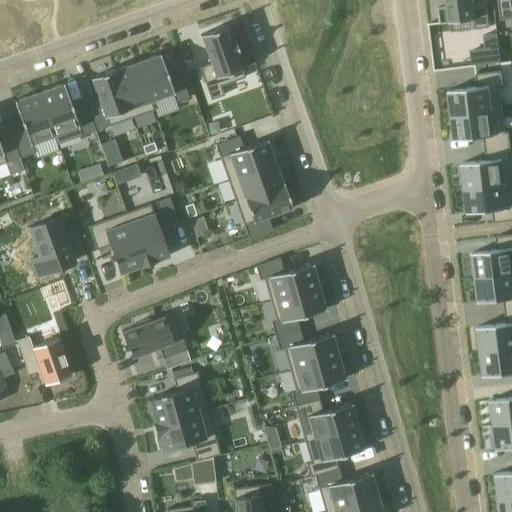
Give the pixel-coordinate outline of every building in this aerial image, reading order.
[(446,0),(447,6),(438,7),(440,23),(449,22),(451,32),(489,27),(486,1),(473,3),(472,0),(446,0)] [(511,0),(498,0),(501,20),(511,18),(511,0)] [(211,63),(199,67),(211,100),(224,95),(221,86),(245,77),(242,68),(243,68),(242,67),(241,67),(237,55),(238,55),(239,54),(239,55),(240,55),(238,49),(234,39),(233,39),(234,40),(233,40),(232,40),(227,28),(227,27),(228,26),(227,25),(200,35),(200,36),(201,36),(202,37),(211,63)] [(484,49),(470,51),(472,65),(500,62),(496,33),(483,35),(484,49)] [(159,55),(137,63),(153,110),(154,110),(151,101),(156,99),(170,94),(172,93),(176,102),(181,100),(189,97),(180,74),(169,78),(160,53),(159,54),(159,55)] [(116,69),(115,69),(132,118),(135,116),(153,110),(137,63),(118,69),(117,70),(116,69)] [(315,73),(322,106),(347,100),(345,93),(332,96),(331,92),(340,89),(335,68),(315,73)] [(100,102),(87,107),(95,131),(132,118),(115,69),(90,78),(91,79),(92,79),(97,95),(100,102)] [(477,87),(448,90),(451,115),(502,109),(499,85),(503,85),(501,71),(475,74),(477,87)] [(61,84),(39,92),(57,144),(95,131),(87,107),(74,112),(63,83),(62,83),(62,84),(61,84)] [(24,129),(11,134),(19,158),(34,152),(31,143),(35,142),(53,135),(56,144),(57,144),(39,92),(15,101),(15,100),(14,100),(24,129)] [(502,109),(451,115),(454,140),(483,136),(484,148),(510,145),(509,132),(505,132),(502,109)] [(361,125),(335,133),(343,158),(369,149),(361,125)] [(0,164),(19,158),(11,134),(0,137),(0,164)] [(238,136),(215,145),(228,180),(275,163),(267,141),(268,140),(268,139),(243,148),(239,136),(238,136)] [(154,142),(142,147),(145,154),(156,150),(154,142)] [(486,160),(461,163),(464,188),(511,182),(511,158),(510,145),(484,148),(486,160)] [(275,163),(228,180),(230,186),(236,201),(284,184),(283,182),(282,183),(281,181),(275,163)] [(511,182),(464,188),(467,213),(492,210),(494,223),(511,220),(511,182)] [(284,184),(236,201),(249,238),(272,230),(267,216),(290,208),(291,208),(291,209),(293,208),(287,193),(284,184)] [(156,202),(164,225),(177,221),(169,197),(156,202)] [(150,204),(126,212),(145,266),(153,263),(156,262),(155,260),(169,256),(161,233),(150,204)] [(192,204),(185,206),(189,218),(196,215),(192,204)] [(126,212),(88,226),(93,240),(96,250),(109,245),(113,255),(114,257),(112,258),(113,259),(114,262),(115,261),(119,273),(141,266),(141,267),(145,266),(126,212)] [(57,216),(29,227),(40,256),(31,259),(37,276),(63,267),(62,264),(73,260),(70,252),(84,248),(75,225),(62,230),(57,216)] [(497,249),(472,252),(475,277),(511,272),(511,234),(495,237),(497,249)] [(279,257),(256,266),(257,271),(259,280),(264,278),(270,300),(319,286),(312,265),(313,264),(313,263),(283,271),(279,257)] [(511,272),(475,277),(478,302),(503,299),(505,311),(511,309),(511,272)] [(319,286),(270,300),(274,312),(276,321),(272,323),(275,336),(299,329),(296,317),(326,309),(325,308),(324,307),(319,286)] [(506,323),(477,326),(480,351),(511,347),(511,309),(505,311),(506,323)] [(131,328),(121,331),(126,345),(127,346),(124,347),(125,349),(125,351),(128,350),(131,357),(159,347),(163,358),(166,368),(190,360),(187,350),(181,335),(173,313),(151,321),(149,318),(140,321),(135,323),(136,326),(131,328)] [(14,342),(10,329),(0,332),(0,340),(2,346),(14,342)] [(299,329),(275,336),(276,337),(279,349),(284,348),(290,369),(338,356),(332,335),(332,334),(333,334),(333,333),(303,341),(299,329)] [(28,336),(17,341),(26,366),(37,362),(45,384),(70,375),(57,337),(32,346),(28,336)] [(511,347),(480,351),(483,376),(511,372),(511,347)] [(338,356),(290,369),(295,387),(296,391),(291,392),(295,406),(319,399),(316,388),(316,387),(345,378),(345,377),(344,377),(338,356)] [(160,396),(148,399),(154,421),(153,421),(153,424),(154,425),(208,410),(197,371),(173,378),(177,391),(175,392),(164,395),(164,393),(162,394),(160,394),(160,396)] [(511,396),(490,399),(493,424),(511,421),(511,396)] [(319,399),(295,406),(302,431),(305,440),(358,426),(352,404),(352,402),(336,407),(322,411),(319,399)] [(208,410),(154,425),(157,436),(158,436),(158,437),(162,450),(191,442),(196,459),(196,461),(212,457),(220,454),(208,410)] [(511,421),(493,424),(496,449),(511,447),(511,421)] [(358,426),(305,440),(311,462),(306,463),(308,470),(310,477),(339,469),(335,457),(365,448),(365,447),(364,447),(364,446),(358,426)] [(196,461),(190,463),(193,484),(215,482),(212,457),(196,461)] [(339,469),(310,477),(315,476),(316,480),(324,510),(377,495),(371,474),(372,473),(372,472),(342,480),(339,469)] [(511,471),(495,473),(498,498),(511,496),(511,471)] [(259,485),(233,488),(234,498),(235,511),(262,511),(263,510),(275,508),(272,483),(259,485)] [(381,511),(377,495),(324,510),(324,511),(381,511)] [(511,511),(511,496),(498,498),(500,511),(511,511)] [(184,507),(166,509),(166,511),(206,511),(205,499),(197,500),(191,501),(192,506),(184,507)]
